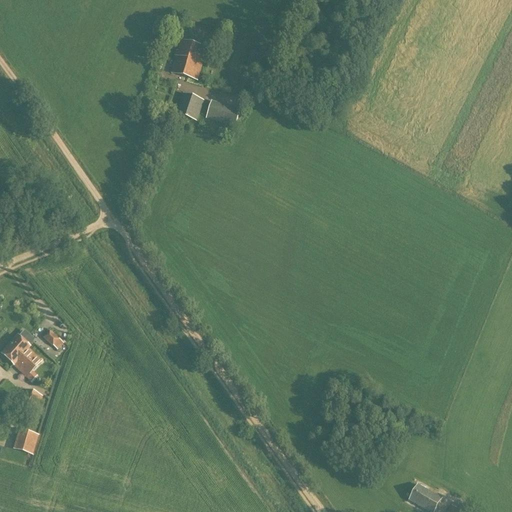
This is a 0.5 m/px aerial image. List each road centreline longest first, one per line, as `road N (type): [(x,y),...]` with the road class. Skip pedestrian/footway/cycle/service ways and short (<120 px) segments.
road 1 (track): [(108,223),(126,237),(324,511)]
road 2 (track): [(0,62),(108,223)]
